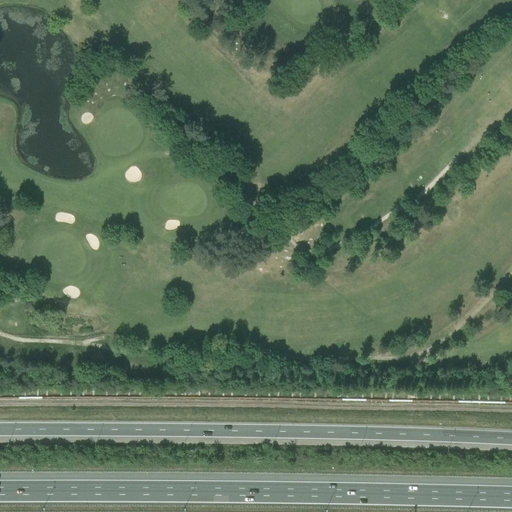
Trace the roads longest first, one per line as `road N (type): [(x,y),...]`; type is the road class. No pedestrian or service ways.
road 1 (trunk): [(511,439),(0,430)]
road 2 (track): [(0,405),(511,410)]
road 3 (motorway): [(511,497),(0,492)]
road 4 (track): [(464,156),(357,235),(318,251),(270,256),(238,226),(246,207),(239,179),(124,79)]
road 5 (track): [(511,275),(438,342),(394,360),(342,363),(220,345),(144,352),(80,341)]
